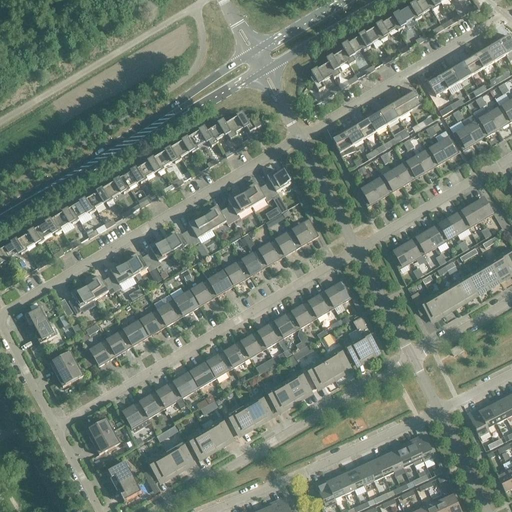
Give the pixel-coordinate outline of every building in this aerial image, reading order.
[(432,12),(425,0),(423,0),(408,9),(415,22),(421,18),(424,16),(423,15),(431,10),(432,12)] [(449,2),(448,0),(425,0),(432,12),(439,8),(438,8),(441,6),(440,5),(447,0),(449,2)] [(467,12),(469,15),(478,10),(475,6),(467,12)] [(415,22),(408,9),(391,20),(398,32),(404,29),(404,28),(406,26),(406,25),(414,20),(415,22)] [(450,22),(452,26),(460,21),(458,17),(450,22)] [(398,32),(391,20),(373,30),(381,42),(387,39),(387,38),(389,36),(388,35),(397,30),(398,32)] [(432,32),(435,36),(443,31),(441,27),(432,32)] [(381,42),(373,30),(356,40),(364,53),(370,49),(370,48),(372,47),(371,45),(379,40),(381,43),(381,42)] [(415,42),(418,46),(426,41),(424,37),(415,42)] [(503,37),(496,41),(506,57),(511,52),(511,40),(510,38),(505,41),(503,37)] [(364,53),(356,40),(342,48),(344,51),(341,53),(349,67),(355,63),(353,58),(355,57),(354,55),(362,51),(364,53)] [(506,57),(496,41),(490,45),(492,48),(487,51),(494,63),(506,57)] [(398,52),(401,56),(409,51),(407,47),(398,52)] [(479,51),(473,55),(482,70),(494,63),(487,51),(481,55),(479,51)] [(349,67),(341,53),(327,61),(329,64),(326,66),(334,80),(340,76),(337,71),(340,70),(339,69),(347,64),(349,67)] [(482,70),(473,55),(467,59),(469,62),(464,65),(471,77),(482,70)] [(381,62),(384,66),(392,61),(390,57),(381,62)] [(456,65),(450,69),(459,84),(471,77),(464,65),(458,68),(456,65)] [(334,80),(326,66),(312,75),(314,78),(310,80),(318,93),(325,89),(322,85),(325,83),(324,82),(332,77),(334,80)] [(364,72),(366,76),(375,71),(373,67),(364,72)] [(459,84),(450,69),(444,72),(446,76),(441,79),(448,91),(459,84)] [(507,73),(501,76),(504,81),(510,78),(507,73)] [(504,81),(501,76),(496,80),(499,84),(504,81)] [(347,82),(349,86),(358,81),(355,77),(347,82)] [(436,98),(448,91),(441,79),(435,82),(433,79),(427,82),(436,98)] [(484,87),(478,90),(481,95),(487,91),(484,87)] [(330,93),(332,97),(341,91),(338,88),(330,93)] [(481,95),(478,90),(473,93),(475,98),(481,95)] [(408,98),(403,101),(410,113),(422,106),(413,91),(406,95),(408,98)] [(461,100),(455,104),(458,108),(464,105),(461,100)] [(395,101),(389,105),(398,120),(410,113),(403,101),(397,104),(395,101)] [(511,123),(511,105),(510,101),(498,108),(509,125),(511,123)] [(458,108),(455,104),(449,107),(452,112),(458,108)] [(398,120),(389,105),(383,108),(385,112),(380,115),(387,127),(398,120)] [(509,125),(498,108),(487,115),(497,132),(509,125)] [(372,115),(366,118),(375,134),(387,127),(380,115),(374,118),(372,115)] [(497,132),(487,115),(476,122),(486,139),(497,132)] [(243,116),(229,124),(237,138),(237,137),(235,134),(243,130),(244,131),(247,129),(249,134),(256,130),(248,117),(244,119),(243,116)] [(375,134),(366,118),(360,122),(362,126),(357,129),(364,141),(375,134)] [(486,139),(476,122),(464,128),(475,145),(486,139)] [(224,123),(210,131),(218,145),(218,144),(216,141),(224,137),(225,138),(228,137),(230,141),(237,138),(229,124),(226,126),(224,123)] [(423,123),(417,126),(420,131),(426,127),(423,123)] [(420,131),(417,126),(412,129),(415,134),(420,131)] [(349,128),(343,132),(352,148),(364,141),(357,129),(351,132),(349,128)] [(475,145),(464,128),(453,135),(463,152),(475,145)] [(205,130),(191,138),(198,151),(199,151),(197,148),(205,144),(206,145),(209,144),(212,148),(218,145),(210,131),(207,133),(205,130)] [(352,148),(343,132),(337,136),(339,139),(333,143),(335,145),(341,158),(355,153),(352,148)] [(400,136),(394,140),(397,144),(403,141),(400,136)] [(459,154),(449,137),(437,144),(448,161),(459,154)] [(198,151),(191,138),(174,148),(181,161),(180,159),(188,154),(189,155),(192,154),(198,151)] [(241,145),(243,149),(252,144),(250,140),(241,145)] [(397,144),(394,140),(389,143),(391,148),(397,144)] [(448,161),(437,144),(426,151),(436,168),(448,161)] [(181,161),(174,148),(157,158),(164,171),(163,169),(171,164),(172,165),(174,164),(175,165),(181,161)] [(224,155),(226,159),(235,154),(233,150),(224,155)] [(377,150),(371,153),(374,158),(380,155),(377,150)] [(436,168),(426,151),(415,158),(425,175),(436,168)] [(374,158),(371,153),(365,157),(368,162),(374,158)] [(164,171),(157,158),(139,168),(147,181),(146,179),(154,174),(155,176),(157,174),(158,175),(164,171)] [(425,175),(415,158),(403,164),(413,182),(425,175)] [(207,165),(209,169),(218,164),(215,160),(207,165)] [(354,164),(357,168),(362,165),(360,160),(354,164)] [(413,182),(403,164),(392,171),(402,188),(413,182)] [(147,181),(139,168),(122,179),(130,191),(129,189),(137,184),(138,186),(140,184),(141,185),(147,181)] [(190,176),(192,179),(201,174),(198,170),(190,176)] [(402,188),(392,171),(381,178),(391,195),(402,188)] [(271,185),(265,188),(273,200),(278,197),(277,193),(291,185),(286,176),(286,177),(284,173),(278,176),(276,173),(267,178),(271,185)] [(391,195),(381,178),(369,185),(379,202),(391,195)] [(130,191),(122,179),(105,189),(113,201),(112,199),(120,194),(121,196),(123,194),(124,195),(130,191)] [(173,186),(175,190),(184,185),(181,181),(173,186)] [(249,193),(244,197),(251,209),(265,200),(267,204),(273,200),(265,188),(260,191),(256,185),(247,190),(249,193)] [(379,202),(369,185),(358,191),(367,209),(379,202)] [(113,201),(105,189),(88,199),(96,212),(96,211),(95,209),(103,204),(104,206),(106,204),(107,205),(113,201)] [(156,196),(158,200),(166,195),(164,191),(156,196)] [(231,208),(226,211),(233,223),(239,220),(237,217),(251,209),(244,197),(239,200),(237,196),(228,202),(231,208)] [(287,211),(278,197),(273,200),(281,215),(287,211)] [(96,212),(88,199),(71,209),(79,222),(78,219),(86,215),(86,216),(89,215),(96,212)] [(481,200),(469,207),(480,224),(491,217),(481,200)] [(139,206),(141,210),(149,205),(147,201),(139,206)] [(480,224),(469,207),(458,213),(468,231),(480,224)] [(210,217),(205,220),(212,232),(226,224),(228,227),(233,223),(226,211),(221,214),(217,208),(208,213),(210,217)] [(79,222),(71,209),(54,219),(61,232),(62,232),(60,230),(68,225),(69,226),(72,225),(79,222)] [(121,216),(124,220),(132,215),(130,211),(121,216)] [(468,231),(458,213),(447,220),(457,237),(468,231)] [(61,232),(54,219),(37,229),(44,242),(45,242),(43,240),(51,235),(52,236),(55,235),(55,236),(61,232)] [(192,231),(187,234),(194,247),(200,243),(198,240),(212,232),(205,220),(200,223),(198,219),(188,225),(192,231)] [(309,220),(291,231),(301,248),(319,238),(309,220)] [(457,237),(447,220),(435,227),(446,244),(457,237)] [(104,226),(107,230),(115,225),(113,221),(104,226)] [(271,221),(266,224),(269,229),(274,226),(271,221)] [(446,244),(435,227),(424,234),(434,251),(446,244)] [(44,242),(37,229),(20,239),(27,252),(28,252),(26,250),(34,245),(35,246),(38,245),(38,246),(44,242)] [(87,236),(90,240),(98,235),(96,231),(87,236)] [(171,240),(166,243),(173,255),(186,247),(188,250),(194,247),(187,234),(182,237),(178,231),(169,237),(171,240)] [(301,248),(291,231),(274,241),(284,258),(301,248)] [(434,251),(424,234),(413,240),(423,257),(434,251)] [(248,237),(241,241),(244,247),(251,243),(248,237)] [(500,241),(497,237),(490,241),(492,245),(500,241)] [(27,252),(20,239),(3,250),(10,262),(9,260),(17,255),(18,257),(21,255),(21,256),(27,252)] [(423,257),(413,240),(401,247),(412,264),(423,257)] [(70,246),(73,250),(81,245),(79,241),(70,246)] [(284,258),(274,241),(257,251),(268,268),(284,258)] [(492,245),(490,241),(482,246),(485,250),(492,245)] [(153,254),(148,257),(155,270),(161,266),(159,263),(173,255),(166,243),(160,246),(158,243),(149,248),(153,254)] [(412,264),(401,247),(390,254),(398,272),(412,264)] [(511,251),(511,249),(499,256),(511,276),(511,275),(511,251)] [(10,262),(3,250),(0,251),(0,265),(1,267),(3,265),(4,266),(10,262)] [(477,254),(475,250),(467,255),(470,259),(477,254)] [(268,268),(257,251),(241,261),(251,278),(268,268)] [(53,257),(55,261),(64,256),(62,252),(53,257)] [(200,255),(203,261),(209,257),(206,252),(200,255)] [(132,263),(126,266),(134,278),(147,270),(149,273),(155,270),(148,257),(142,261),(139,254),(130,260),(132,263)] [(470,259),(467,255),(460,259),(462,263),(470,259)] [(511,276),(499,256),(498,256),(500,259),(489,265),(499,281),(502,280),(503,281),(511,276)] [(251,278),(241,261),(224,271),(234,288),(251,278)] [(36,267),(38,271),(47,266),(45,262),(36,267)] [(455,268),(452,264),(444,268),(447,272),(455,268)] [(499,281),(489,265),(478,272),(488,290),(496,285),(495,283),(499,281)] [(114,278),(108,281),(116,293),(122,290),(120,287),(134,278),(126,266),(121,269),(119,266),(110,271),(114,278)] [(447,272),(444,268),(437,273),(439,277),(447,272)] [(155,270),(149,273),(152,279),(158,275),(155,270)] [(234,288),(224,271),(207,281),(217,298),(234,288)] [(19,277),(21,281),(30,276),(27,272),(19,277)] [(488,290),(478,272),(466,279),(476,295),(479,293),(480,295),(488,290)] [(432,281),(430,277),(422,281),(424,286),(432,281)] [(92,286),(87,290),(94,302),(108,293),(110,297),(116,293),(108,281),(103,284),(99,278),(90,283),(92,286)] [(476,295),(466,279),(455,286),(465,303),(474,298),(473,297),(476,295)] [(217,298),(207,281),(190,291),(200,308),(217,298)] [(2,287),(4,291),(13,286),(10,282),(2,287)] [(342,282),(324,293),(334,310),(351,300),(342,282)] [(465,303),(455,286),(444,292),(453,308),(456,307),(457,308),(465,303)] [(76,317),(82,313),(83,314),(97,306),(94,302),(87,290),(82,293),(80,289),(71,295),(74,301),(69,304),(76,317)] [(200,308),(190,291),(173,301),(183,318),(200,308)] [(453,308),(444,292),(433,299),(431,296),(443,317),(451,312),(450,310),(453,308)] [(334,310),(324,293),(307,303),(317,320),(334,310)] [(435,322),(443,317),(431,296),(422,302),(417,294),(411,298),(419,315),(419,314),(424,312),(430,322),(434,320),(435,322)] [(67,318),(73,315),(64,300),(58,304),(67,318)] [(183,318),(173,301),(156,311),(166,328),(183,318)] [(317,320),(307,303),(290,313),(300,330),(317,320)] [(33,325),(36,330),(47,324),(44,318),(47,317),(42,308),(24,317),(29,326),(33,325)] [(61,309),(56,312),(59,317),(64,315),(61,309)] [(166,328),(156,311),(139,321),(149,338),(166,328)] [(300,330),(290,313),(273,323),(284,340),(300,330)] [(361,319),(355,323),(359,329),(365,326),(361,319)] [(149,338),(139,321),(122,331),(133,348),(149,338)] [(338,329),(343,326),(340,321),(335,324),(338,329)] [(284,340),(273,323),(256,333),(267,350),(284,340)] [(50,329),(47,324),(36,330),(38,335),(35,337),(40,346),(57,337),(52,328),(50,329)] [(365,326),(359,329),(357,330),(362,339),(374,358),(380,354),(370,337),(370,336),(370,337),(371,336),(365,326)] [(133,348),(122,331),(105,341),(116,358),(133,348)] [(267,350),(256,333),(240,343),(250,360),(267,350)] [(374,358),(362,339),(353,344),(351,341),(343,346),(356,366),(365,361),(366,362),(374,358)] [(116,358),(105,341),(88,351),(98,368),(116,358)] [(250,360),(240,343),(223,353),(233,370),(250,360)] [(461,346),(450,352),(454,357),(464,351),(461,346)] [(333,356),(323,362),(334,381),(342,376),(341,375),(351,369),(339,349),(331,353),(333,356)] [(286,360),(293,356),(289,350),(283,354),(286,360)] [(49,364),(56,377),(77,365),(71,353),(49,364)] [(233,370),(223,353),(206,363),(216,380),(233,370)] [(294,356),(297,362),(303,359),(299,353),(294,356)] [(291,368),(296,365),(292,358),(287,361),(291,368)] [(93,366),(89,359),(83,363),(86,369),(93,366)] [(334,381),(323,362),(314,367),(312,365),(304,369),(316,390),(326,384),(327,386),(334,381)] [(216,380),(206,363),(189,373),(199,390),(216,380)] [(84,377),(77,365),(56,377),(63,389),(84,377)] [(261,366),(256,370),(260,376),(265,372),(261,366)] [(293,380),(284,385),(295,404),(303,400),(302,398),(312,392),(299,372),(292,377),(293,380)] [(199,390),(189,373),(172,383),(182,400),(199,390)] [(254,380),(249,383),(252,388),(257,385),(254,380)] [(186,407),(182,400),(172,383),(155,393),(165,410),(177,403),(181,410),(186,407)] [(295,404),(284,385),(274,391),(273,388),(265,393),(277,413),(286,407),(287,409),(295,404)] [(165,410),(155,393),(138,403),(148,420),(165,410)] [(254,403),(244,409),(256,428),(263,423),(263,421),(272,416),(260,395),(252,400),(254,403)] [(511,417),(511,407),(508,399),(503,402),(501,400),(497,402),(506,420),(511,417)] [(506,420),(497,402),(492,404),(494,407),(489,409),(497,425),(506,420)] [(148,420),(138,403),(121,413),(131,430),(148,420)] [(218,409),(214,403),(209,406),(213,412),(218,409)] [(256,428),(244,409),(235,414),(233,411),(225,416),(237,436),(247,431),(248,432),(256,428)] [(497,425),(489,409),(483,412),(482,409),(478,412),(489,433),(487,430),(497,425)] [(489,433),(478,412),(472,414),(474,417),(469,419),(479,438),(489,433)] [(214,426),(205,432),(216,451),(224,446),(223,445),(233,439),(221,419),(213,424),(214,426)] [(86,432),(92,444),(113,433),(107,421),(86,432)] [(125,427),(122,422),(116,426),(118,430),(125,427)] [(175,428),(168,432),(172,439),(179,435),(175,428)] [(216,451),(205,432),(195,437),(194,435),(186,439),(198,460),(207,454),(208,456),(216,451)] [(120,445),(113,433),(92,444),(99,457),(120,445)] [(140,439),(134,442),(138,448),(143,445),(140,439)] [(420,439),(414,442),(424,463),(434,459),(426,440),(421,442),(420,439)] [(175,450),(165,455),(177,474),(185,470),(184,468),(193,463),(181,442),(173,447),(175,450)] [(424,463),(414,442),(410,444),(411,446),(405,449),(413,465),(422,461),(424,463)] [(399,449),(395,451),(403,469),(413,465),(405,449),(400,451),(399,449)] [(403,469),(395,451),(390,453),(391,455),(386,458),(393,474),(403,469)] [(177,474),(165,455),(156,461),(154,458),(146,463),(158,483),(168,477),(169,479),(177,474)] [(379,458),(375,460),(383,478),(393,474),(386,458),(381,460),(379,458)] [(383,478),(375,460),(370,462),(371,464),(366,467),(374,483),(383,478)] [(108,473),(111,480),(110,481),(114,489),(133,479),(125,464),(108,473)] [(360,467),(355,469),(364,487),(374,483),(366,467),(361,469),(360,467)] [(364,487),(355,469),(351,471),(352,473),(347,476),(354,492),(364,487)] [(511,489),(511,486),(505,472),(497,476),(497,475),(496,476),(505,493),(511,489)] [(340,476),(336,478),(344,496),(354,492),(347,476),(341,478),(340,476)] [(344,496),(336,478),(331,480),(332,482),(327,485),(336,504),(336,503),(335,501),(344,496)] [(141,494),(133,479),(114,489),(119,498),(120,497),(124,504),(141,494)] [(320,496),(317,497),(323,509),(336,504),(327,485),(322,487),(321,484),(316,487),(320,496)] [(459,511),(453,498),(444,502),(448,511),(459,511)] [(280,502),(274,504),(277,511),(289,511),(286,503),(281,505),(280,502)] [(448,511),(444,502),(434,506),(437,511),(448,511)]
